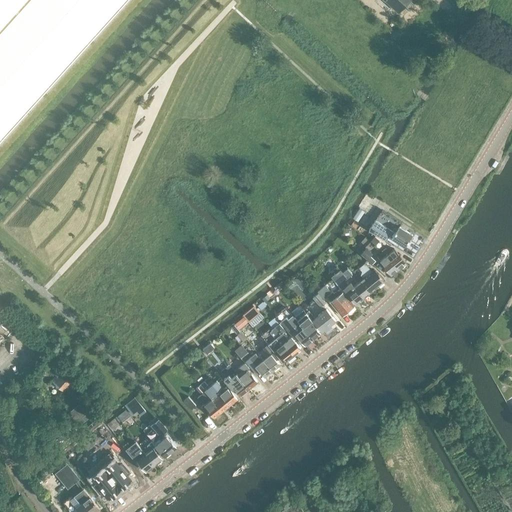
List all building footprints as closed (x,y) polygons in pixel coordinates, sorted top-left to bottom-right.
[(0,0),(0,139),(125,0),(0,0)] [(386,0),(399,12),(404,7),(408,10),(411,10),(414,6),(414,4),(410,0),(386,0)] [(376,219),(369,229),(385,240),(389,235),(404,246),(412,234),(399,225),(395,231),(376,219)] [(377,246),(381,241),(376,237),(372,242),(377,246)] [(376,261),(372,256),(371,256),(373,254),(366,247),(361,253),(373,264),(376,261)] [(386,247),(382,250),(383,252),(397,269),(405,263),(399,255),(398,256),(393,249),(390,252),(386,247)] [(397,269),(383,252),(377,256),(385,267),(384,267),(390,275),(397,269)] [(364,277),(360,280),(369,292),(384,280),(375,268),(372,271),(365,262),(359,267),(362,271),(361,275),(364,277)] [(339,285),(348,278),(343,272),(334,279),(339,285)] [(360,280),(354,285),(351,281),(351,282),(363,297),(369,292),(360,280)] [(363,297),(351,282),(344,287),(356,303),(363,297)] [(332,291),(331,292),(326,285),(317,291),(320,293),(314,298),(321,307),(327,303),(324,300),(328,297),(330,300),(329,302),(341,316),(355,304),(341,287),(334,293),(332,291)] [(254,326),(266,316),(255,304),(232,324),(238,330),(249,320),(254,326)] [(307,311),(306,312),(317,325),(322,331),(335,320),(325,308),(313,318),(307,311)] [(314,327),(317,325),(306,312),(304,309),(294,317),(313,339),(319,333),(314,327)] [(313,339),(294,317),(290,312),(286,316),(282,311),(277,315),(281,320),(280,321),(294,339),(297,337),(305,345),(313,339)] [(280,323),(275,326),(279,331),(281,334),(279,335),(294,354),(301,349),(291,336),(288,338),(281,330),(283,328),(280,323)] [(279,331),(275,326),(271,329),(274,333),(273,334),(272,332),(264,338),(268,344),(280,360),(282,363),(288,359),(294,354),(279,335),(281,334),(279,331)] [(244,359),(257,351),(249,339),(244,342),(250,351),(242,356),(244,359)] [(235,348),(242,356),(249,351),(242,342),(235,348)] [(280,360),(268,344),(263,348),(268,354),(263,358),(273,371),(280,365),(277,362),(280,360)] [(273,371),(263,358),(261,356),(259,357),(255,353),(245,361),(257,374),(261,371),(265,377),(273,371)] [(242,371),(238,375),(250,389),(258,382),(251,372),(252,371),(248,366),(245,363),(239,367),(242,371)] [(76,379),(59,364),(52,371),(57,375),(52,380),(65,391),(76,379)] [(228,366),(219,372),(233,390),(235,389),(241,396),(250,389),(238,375),(229,364),(228,366)] [(217,380),(212,384),(230,405),(238,399),(227,385),(224,388),(217,380)] [(230,405),(212,384),(205,390),(206,391),(212,398),(211,398),(222,411),(230,405)] [(206,391),(198,397),(204,405),(202,406),(211,417),(213,415),(215,418),(222,411),(211,398),(212,398),(206,391)] [(189,395),(184,399),(191,408),(196,404),(189,395)] [(135,396),(125,404),(133,414),(137,411),(140,415),(145,411),(135,396)] [(79,402),(65,412),(73,422),(86,412),(79,402)] [(126,409),(118,415),(123,421),(130,415),(126,409)] [(159,418),(153,423),(162,433),(167,429),(159,418)] [(102,441),(94,430),(82,439),(91,450),(102,441)] [(167,436),(155,445),(165,457),(176,448),(167,436)] [(146,438),(140,443),(143,448),(150,443),(146,438)] [(91,450),(82,439),(71,448),(79,459),(91,450)] [(145,453),(139,444),(137,441),(127,448),(130,453),(136,461),(138,460),(147,471),(155,465),(145,453)] [(150,449),(145,453),(155,465),(162,459),(154,448),(156,447),(155,445),(152,442),(147,445),(150,449)] [(110,452),(99,461),(121,489),(120,488),(125,485),(127,484),(132,480),(126,472),(128,471),(129,473),(130,472),(121,461),(119,463),(116,459),(110,452)] [(121,489),(99,461),(98,461),(99,462),(88,470),(96,481),(93,484),(95,486),(102,495),(103,494),(101,493),(103,491),(109,498),(114,494),(114,495),(116,493),(121,489)] [(72,484),(79,478),(67,465),(60,470),(72,484)] [(100,508),(83,488),(74,495),(65,503),(71,511),(75,508),(78,511),(95,511),(99,509),(100,508)] [(304,511),(298,501),(278,511),(304,511)]
